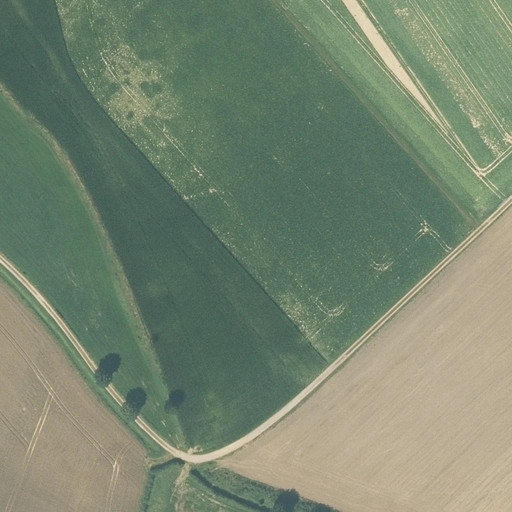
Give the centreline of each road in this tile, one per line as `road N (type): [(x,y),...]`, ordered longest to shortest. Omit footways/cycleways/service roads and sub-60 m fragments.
road 1 (track): [(185,459),(212,456),(270,422),(511,199)]
road 2 (track): [(274,0),(480,228)]
road 3 (track): [(0,259),(131,414),(185,459)]
